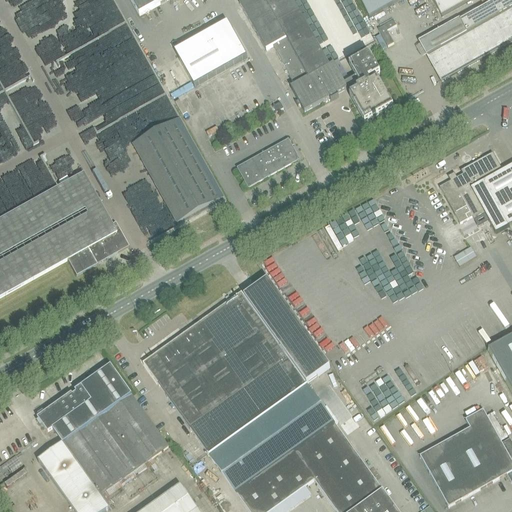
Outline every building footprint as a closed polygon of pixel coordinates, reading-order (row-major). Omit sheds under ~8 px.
[(129,0),(139,17),(169,0),(129,0)] [(341,61),(340,60),(368,44),(344,0),(236,0),(266,51),(273,47),(295,87),(291,89),(298,102),(295,104),(298,108),(301,107),(304,114),(330,99),(331,102),(338,98),(337,96),(347,90),(346,88),(351,86),(338,63),(341,61)] [(359,0),(369,17),(398,0),(432,0),(441,16),(470,0),(359,0)] [(459,19),(418,42),(426,57),(427,56),(442,82),(511,42),(511,0),(498,0),(460,21),(459,19)] [(413,36),(421,24),(412,18),(404,31),(413,36)] [(232,31),(179,60),(194,87),(247,58),(232,31)] [(369,55),(349,66),(360,86),(364,84),(366,87),(357,92),(358,93),(350,98),(365,124),(393,108),(378,81),(370,86),(368,82),(372,80),(372,79),(380,75),(369,55)] [(283,110),(280,104),(273,108),(277,114),(283,110)] [(82,121),(77,124),(86,139),(88,137),(85,131),(87,130),(82,121)] [(288,142),(238,170),(249,189),(297,162),(292,154),(290,155),(289,151),(292,149),(288,142)] [(485,214),(488,220),(496,234),(511,225),(511,166),(503,171),(493,153),(461,171),(463,175),(439,188),(460,224),(472,218),(474,220),(485,214)] [(76,277),(127,248),(128,248),(115,224),(112,226),(82,174),(0,219),(0,298),(67,261),(76,277)] [(326,248),(349,232),(346,229),(324,245),(326,248)] [(453,261),(458,269),(475,260),(470,251),(453,261)] [(143,365),(207,454),(307,386),(330,369),(267,281),(244,298),(241,295),(143,365)] [(469,328),(465,332),(479,349),(483,346),(469,328)] [(511,339),(489,353),(511,394),(511,339)] [(72,395),(37,420),(48,434),(53,431),(63,445),(38,463),(73,511),(108,511),(111,511),(100,496),(168,447),(111,367),(75,393),(76,394),(73,397),(72,395)] [(324,409),(307,386),(207,454),(206,455),(208,457),(209,457),(248,511),(271,511),(314,482),(335,511),(397,511),(335,426),(338,424),(326,408),(324,409)] [(420,458),(449,509),(507,477),(511,485),(511,484),(511,444),(510,441),(502,445),(483,412),(466,422),(471,430),(420,458)] [(504,429),(497,432),(501,442),(509,439),(504,429)] [(415,474),(410,477),(418,489),(423,486),(415,474)] [(144,511),(198,511),(180,486),(144,511)]
